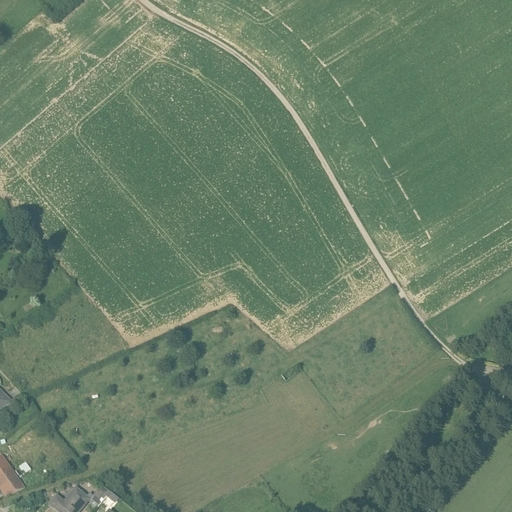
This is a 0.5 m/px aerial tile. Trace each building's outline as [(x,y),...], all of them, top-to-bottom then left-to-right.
[(296,366),(282,377),(286,381),(300,370),(296,366)] [(0,411),(13,404),(0,390),(0,387),(0,384),(0,383),(0,411)] [(0,488),(6,497),(25,489),(2,456),(0,457),(0,488)] [(90,500),(88,502),(96,509),(110,493),(104,487),(102,489),(98,493),(97,492),(90,500)] [(56,496),(48,506),(55,511),(80,511),(88,502),(90,500),(75,488),(64,502),(56,496)]
